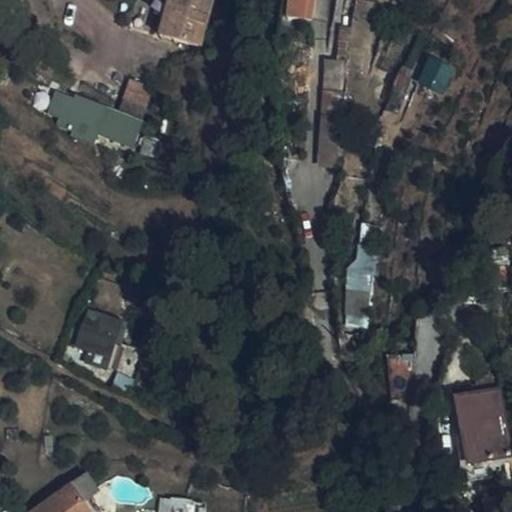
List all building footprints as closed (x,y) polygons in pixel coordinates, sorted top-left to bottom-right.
[(155,37),(167,0),(127,0),(119,25),(155,37)] [(313,20),(313,0),(298,0),(298,18),(313,20)] [(323,61),(323,92),(342,93),(343,62),(323,61)] [(116,98),(121,75),(100,69),(94,94),(116,98)] [(342,93),(323,92),(322,116),(341,116),(342,93)] [(111,135),(117,111),(53,96),(50,109),(74,115),(71,126),(111,135)] [(376,326),(374,229),(361,229),(361,265),(347,265),(348,326),(376,326)] [(112,366),(123,316),(101,311),(97,329),(80,326),(77,346),(96,350),(94,363),(112,366)] [(510,455),(498,390),(455,397),(466,463),(510,455)] [(89,511),(65,490),(43,511),(89,511)] [(200,511),(201,502),(169,500),(168,511),(200,511)]
